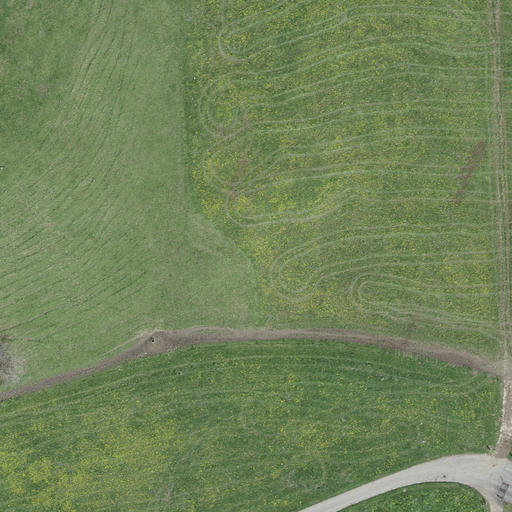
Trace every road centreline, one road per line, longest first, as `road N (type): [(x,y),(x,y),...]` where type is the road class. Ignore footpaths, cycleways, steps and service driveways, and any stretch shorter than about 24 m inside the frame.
road 1 (track): [(494,473),(510,418),(497,0)]
road 2 (unclassified): [(315,511),(425,470),(479,469),(511,483)]
